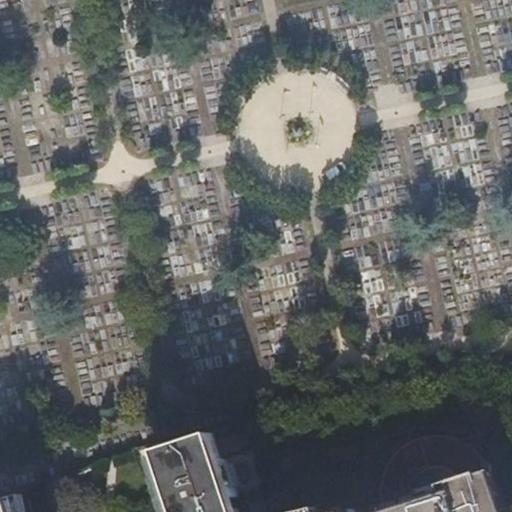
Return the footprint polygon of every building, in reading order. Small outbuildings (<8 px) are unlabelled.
[(325,75),(326,76),(325,76),(334,83),(336,82),(346,93),(350,97),(349,98),(352,102),(358,99),(352,89),(343,81),(334,73),(323,68),(312,64),(300,63),(297,63),(297,70),(307,70),(316,72),(325,75)] [(241,104),(243,101),(244,102),(246,99),(247,97),(248,95),(250,93),(251,92),(250,91),(261,81),(268,76),(268,77),(273,74),(271,68),(260,74),(250,82),(242,91),(236,101),(231,113),(229,125),(229,128),(236,130),(237,125),(236,125),(238,114),(241,104)] [(354,157),(352,161),(351,160),(344,169),(345,171),(338,178),(330,185),(329,185),(328,184),(324,186),(327,193),(337,188),(346,180),(353,172),(359,162),(363,151),(365,139),(366,135),(358,135),(358,139),(359,139),(357,148),(354,157)] [(280,191),(272,188),(272,186),(261,180),(260,181),(250,171),(246,166),(247,165),(243,160),(237,164),(244,174),(252,183),(262,190),(273,195),(284,198),(296,200),(299,200),(299,193),(293,192),(293,193),(280,191)] [(279,511),(279,510),(251,424),(185,438),(186,442),(159,450),(168,478),(162,480),(172,511),(279,511)] [(506,511),(505,509),(491,466),(490,467),(483,456),(476,448),(468,442),(459,438),(450,435),(440,433),(430,434),(420,436),(410,440),(404,444),(395,453),(389,461),(384,470),(381,479),(380,489),(380,499),(341,511),(294,511),(294,508),(279,510),(279,511),(506,511)] [(23,511),(18,496),(0,502),(0,511),(23,511)]
